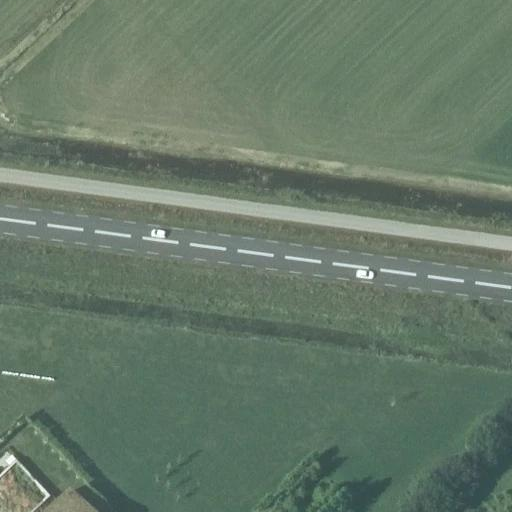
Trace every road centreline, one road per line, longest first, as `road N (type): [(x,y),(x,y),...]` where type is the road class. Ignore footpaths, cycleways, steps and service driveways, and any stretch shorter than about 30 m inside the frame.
road 1 (unclassified): [(511,244),(0,175)]
road 2 (primary): [(511,290),(0,221)]
